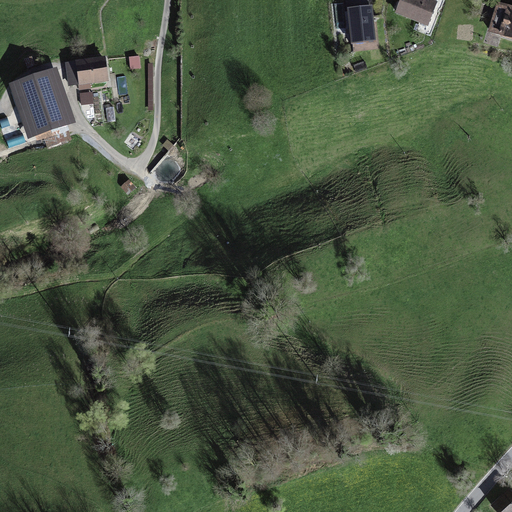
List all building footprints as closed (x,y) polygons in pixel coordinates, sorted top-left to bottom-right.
[(441,6),(425,0),(405,0),(399,17),(432,29),(441,6)] [(511,9),(494,4),(485,34),(511,41),(511,9)] [(372,5),(348,7),(352,43),(377,40),(372,5)] [(139,56),(129,57),(130,70),(141,69),(139,56)] [(113,85),(110,61),(68,67),(71,91),(113,85)] [(77,124),(60,71),(12,87),(29,140),(77,124)] [(166,154),(151,171),(171,189),(186,172),(166,154)] [(133,183),(122,190),(128,199),(139,191),(133,183)] [(511,511),(511,502),(506,496),(488,511),(511,511)]
